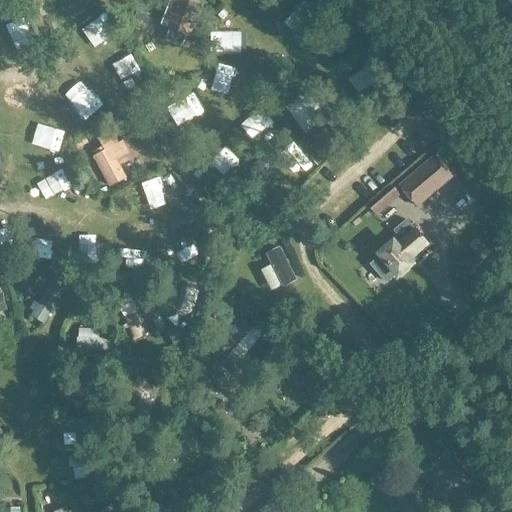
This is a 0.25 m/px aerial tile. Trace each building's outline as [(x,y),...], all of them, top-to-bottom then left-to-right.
[(170,0),(162,24),(169,27),(171,28),(188,34),(192,36),(203,5),(189,0),(170,0)] [(139,7),(136,18),(145,20),(148,9),(139,7)] [(327,119),(307,91),(284,107),(304,136),(327,119)] [(331,120),(324,125),(330,133),(337,128),(331,120)] [(127,177),(117,159),(129,153),(122,140),(118,142),(112,130),(97,138),(102,147),(92,152),(94,156),(93,156),(109,186),(127,177)] [(89,143),(84,134),(69,142),(74,152),(89,143)] [(319,148),(312,155),(320,164),(328,157),(319,148)] [(438,156),(402,185),(417,207),(454,176),(438,156)] [(262,159),(251,166),(257,179),(270,172),(262,159)] [(210,179),(195,191),(207,205),(222,193),(210,179)] [(361,207),(377,194),(371,186),(355,199),(361,207)] [(383,259),(373,267),(383,280),(393,271),(394,270),(401,278),(417,265),(411,257),(424,246),(429,242),(408,219),(395,231),(403,240),(400,242),(395,237),(378,253),(383,259)] [(267,263),(258,254),(238,273),(263,300),(272,291),(255,274),(267,263)] [(52,281),(38,303),(34,301),(30,308),(34,310),(31,315),(44,324),(65,289),(52,281)] [(215,348),(226,358),(252,329),(240,318),(214,347),(215,348)] [(177,326),(167,332),(175,345),(185,339),(177,326)] [(112,339),(77,338),(77,351),(112,352),(112,339)] [(306,348),(302,366),(340,374),(344,355),(306,348)] [(271,376),(264,384),(275,393),(281,386),(271,376)] [(149,381),(134,377),(125,412),(136,415),(142,395),(152,398),(154,390),(147,388),(149,381)] [(212,380),(201,386),(206,394),(216,389),(212,380)] [(68,381),(68,397),(103,399),(104,384),(68,381)] [(454,385),(448,390),(452,395),(458,389),(454,385)] [(242,433),(221,397),(209,404),(231,440),(242,433)] [(201,415),(194,421),(203,434),(211,428),(201,415)] [(99,419),(58,420),(58,434),(82,434),(82,437),(100,437),(99,419)] [(158,431),(151,423),(143,431),(150,439),(158,431)] [(189,425),(167,440),(185,465),(206,449),(189,425)] [(443,467),(449,474),(461,487),(475,475),(444,441),(412,469),(425,483),(443,467)] [(103,452),(67,457),(68,470),(105,465),(103,452)] [(428,492),(440,508),(455,497),(443,481),(428,492)] [(496,497),(479,511),(503,511),(506,509),(496,497)]
